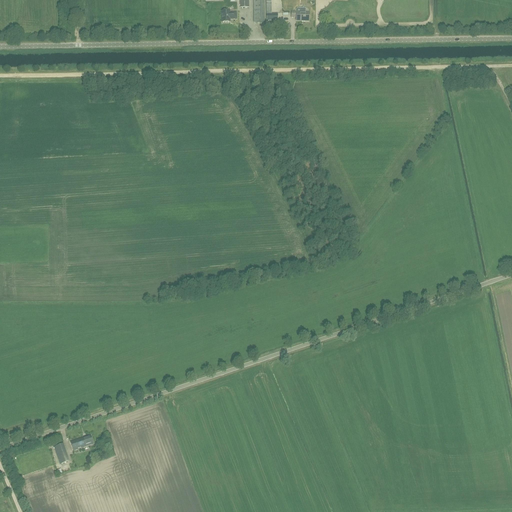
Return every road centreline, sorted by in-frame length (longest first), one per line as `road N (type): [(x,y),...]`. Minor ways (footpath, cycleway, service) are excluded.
road 1 (unclassified): [(0,448),(511,274)]
road 2 (tertiary): [(0,46),(511,38)]
road 3 (track): [(0,75),(490,65)]
